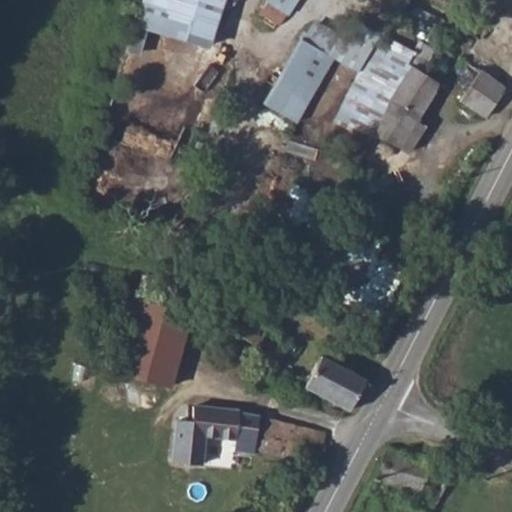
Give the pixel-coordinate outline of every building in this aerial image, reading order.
[(136,0),(129,24),(204,48),(218,1),(218,0),(136,0)] [(294,0),(261,0),(285,15),(294,0)] [(376,0),(391,10),(397,0),(376,0)] [(301,39),(262,105),(295,123),(331,58),(301,39)] [(409,66),(391,102),(417,116),(436,84),(499,131),(511,108),(511,94),(437,42),(418,71),(409,66)] [(384,114),(374,136),(390,145),(404,152),(419,124),(388,108),(384,114)] [(374,136),(368,147),(386,156),(390,145),(374,136)] [(366,164),(347,210),(414,238),(434,192),(366,164)] [(138,306),(118,376),(168,390),(190,320),(138,306)] [(202,356),(219,365),(241,327),(244,321),(227,311),(202,356)] [(301,392),(347,416),(365,383),(318,359),(301,392)] [(179,417),(170,458),(199,464),(203,438),(240,443),(238,452),(253,454),(254,445),(317,459),(328,429),(195,406),(193,420),(179,417)] [(381,454),(376,486),(419,504),(434,510),(451,468),(381,454)]
